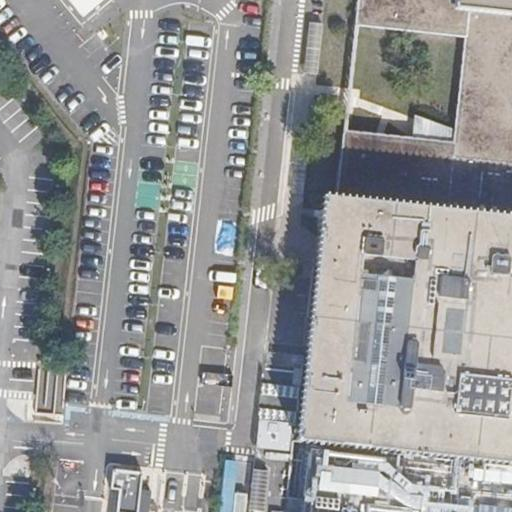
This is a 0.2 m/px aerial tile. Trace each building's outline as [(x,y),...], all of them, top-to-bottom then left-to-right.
[(511,511),(511,0),(357,0),(355,27),(465,39),(455,132),(454,144),(413,140),(344,133),(303,511),(511,511)] [(423,118),(413,140),(454,144),(455,132),(423,118)] [(137,470),(108,467),(106,486),(113,487),(111,511),(142,511),(144,488),(136,488),(137,470)] [(261,468),(250,467),(248,500),(259,501),(261,468)] [(259,501),(248,500),(247,509),(258,510),(259,501)]
